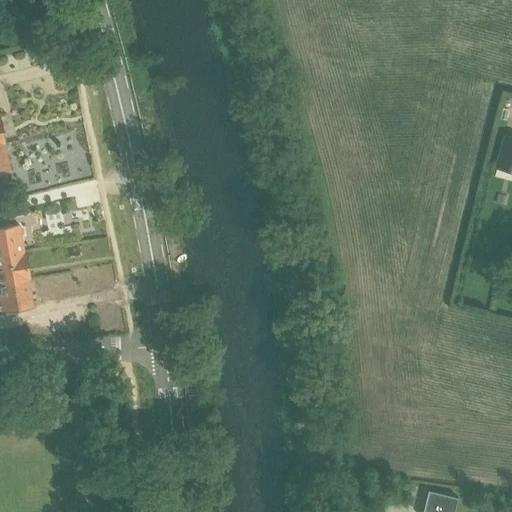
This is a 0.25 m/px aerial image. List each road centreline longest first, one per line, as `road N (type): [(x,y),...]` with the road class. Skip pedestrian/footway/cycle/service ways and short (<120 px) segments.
road 1 (secondary): [(164,345),(137,177),(92,0)]
road 2 (secondary): [(176,511),(164,345)]
road 3 (unclassified): [(0,349),(164,345)]
